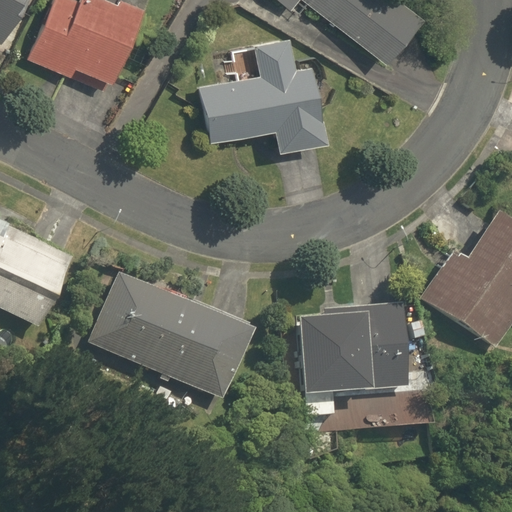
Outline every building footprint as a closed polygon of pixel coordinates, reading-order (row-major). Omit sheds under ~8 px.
[(0,0),(0,41),(25,0),(0,0)] [(103,87),(105,88),(132,7),(112,0),(111,0),(72,0),(73,1),(68,0),(43,0),(23,60),(103,87)] [(290,0),(296,0),(375,64),(411,20),(409,18),(386,0),(275,0),(284,7),(290,0)] [(267,123),(272,144),(315,133),(299,66),(286,70),(278,38),(229,50),(235,76),(197,85),(187,87),(200,139),(267,123)] [(411,298),(484,346),(511,304),(511,295),(501,289),(511,272),(511,236),(485,219),(481,216),(453,260),(441,252),(411,298)] [(0,310),(34,328),(66,263),(66,262),(0,229),(0,310)] [(80,343),(209,403),(243,330),(242,329),(115,269),(80,343)] [(294,319),(298,415),(330,414),(329,399),(402,396),(398,308),(394,308),(315,311),(315,318),(294,319)] [(165,402),(169,393),(159,388),(155,397),(165,402)] [(303,454),(321,443),(313,430),(295,441),(303,454)]
